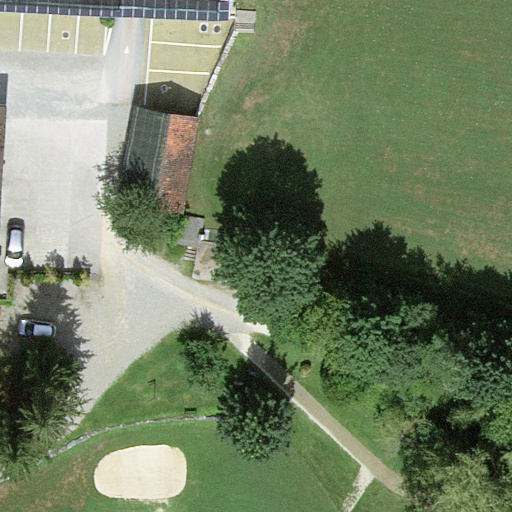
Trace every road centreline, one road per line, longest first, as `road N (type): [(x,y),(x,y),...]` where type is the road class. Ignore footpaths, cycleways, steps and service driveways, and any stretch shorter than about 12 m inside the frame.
road 1 (track): [(511,397),(236,318),(181,311),(143,334),(63,415),(0,462)]
road 2 (track): [(181,311),(105,233),(93,188),(96,90)]
